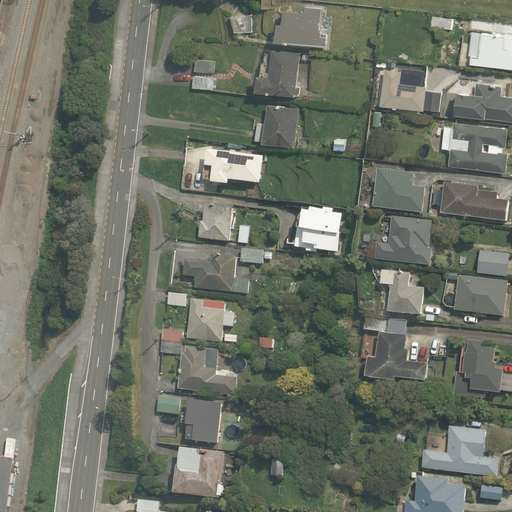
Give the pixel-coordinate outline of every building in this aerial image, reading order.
[(277,0),(262,0),(262,7),(278,8),(277,0)] [(306,13),(283,10),(279,40),(328,45),(329,35),(320,34),(324,6),(307,4),(306,13)] [(253,13),(232,14),(236,32),(254,32),(253,13)] [(456,17),(432,15),(432,26),(455,28),(456,17)] [(505,32),(473,29),(470,61),(511,64),(511,21),(505,21),(505,32)] [(307,82),(299,81),(303,51),(273,48),(272,55),(263,54),(259,90),(291,94),(305,95),(307,82)] [(218,62),(197,60),(194,87),(214,89),(218,62)] [(422,71),(387,67),(382,105),(425,110),(428,85),(420,84),(422,71)] [(459,90),(457,113),(511,119),(511,93),(504,93),(505,84),(478,81),(477,92),(459,90)] [(271,102),(269,117),(256,115),(254,128),(258,129),(256,140),(274,143),(295,146),(301,106),(271,102)] [(443,148),(454,149),(453,165),(507,170),(510,124),(457,119),(456,125),(445,124),(443,148)] [(209,165),(216,165),(214,181),(232,183),(233,179),(263,182),(265,164),(266,155),(210,149),(209,165)] [(415,173),(379,169),(375,207),(424,213),(427,185),(413,183),(415,173)] [(479,184),(446,181),(443,214),(507,220),(509,199),(478,196),(479,184)] [(252,225),(234,224),(236,207),(206,204),(203,237),(225,239),(250,242),(252,225)] [(344,232),(347,211),(333,209),(333,206),(327,205),(326,208),(304,205),(301,226),(298,247),(341,253),(344,232)] [(377,237),(377,258),(432,262),(435,218),(397,216),(396,239),(377,237)] [(241,274),(242,262),(264,263),(265,258),(274,259),(274,250),(243,248),(242,256),(215,254),(214,261),(188,260),(187,276),(198,276),(197,290),(252,292),(253,274),(241,274)] [(511,253),(481,250),(479,274),(509,277),(511,253)] [(412,285),(414,270),(383,267),(378,313),(389,314),(389,310),(426,313),(428,286),(412,285)] [(449,291),(460,292),(458,313),(508,318),(511,280),(461,275),(461,280),(450,279),(449,291)] [(189,293),(170,291),(169,305),(188,306),(189,293)] [(193,301),(190,338),(239,342),(240,333),(225,332),(225,324),(239,325),(240,312),(226,311),(227,303),(193,301)] [(410,320),(368,317),(367,330),(383,331),(381,356),(371,355),(369,376),(380,377),(379,384),(398,385),(398,379),(430,381),(431,357),(448,358),(450,336),(409,333),(410,320)] [(474,396),(474,390),(511,391),(511,366),(500,366),(500,360),(496,360),(497,344),(486,344),(486,338),(472,338),(472,347),(464,346),(463,373),(459,372),(458,396),(474,396)] [(182,342),(160,340),(159,352),(181,354),(182,342)] [(222,349),(186,346),(183,388),(237,393),(239,375),(220,374),(222,349)] [(161,394),(157,436),(220,442),(219,449),(241,451),(246,403),(161,394)] [(451,432),(429,430),(425,467),(501,475),(503,456),(485,454),(488,428),(452,425),(451,432)] [(229,451),(182,446),(176,491),(223,496),(229,451)] [(286,456),(273,456),(272,476),(285,476),(286,456)] [(0,511),(16,511),(22,460),(0,457),(0,511)] [(407,499),(405,511),(466,511),(469,480),(424,476),(422,500),(407,499)] [(505,488),(483,485),(482,496),(503,499),(505,488)] [(163,500),(140,497),(138,511),(144,511),(171,511),(161,511),(163,500)]
